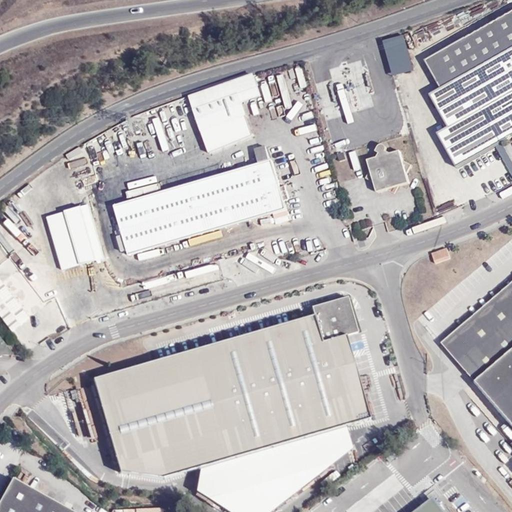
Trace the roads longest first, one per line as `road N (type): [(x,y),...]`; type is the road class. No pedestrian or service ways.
road 1 (tertiary): [(452,0),(161,91),(100,118),(0,188)]
road 2 (unclassified): [(0,403),(70,349),(113,331),(380,253)]
road 3 (motorway): [(0,42),(69,21),(218,0)]
road 4 (residential): [(422,425),(380,253)]
road 5 (unclassified): [(380,253),(511,203)]
